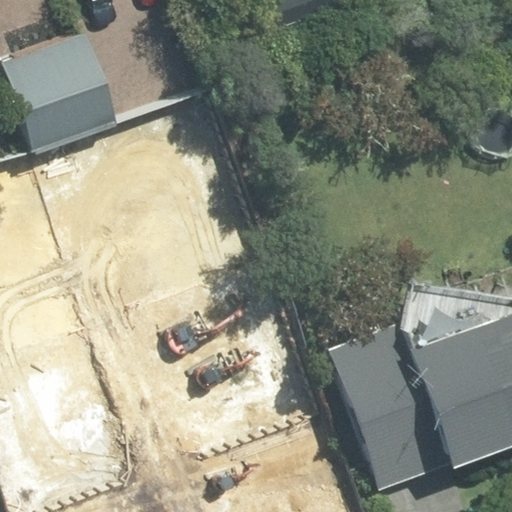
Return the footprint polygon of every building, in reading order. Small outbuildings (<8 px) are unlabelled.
[(251,0),(258,21),(319,0),(251,0)] [(105,116),(74,28),(0,54),(0,79),(24,146),(105,116)] [(74,133),(30,149),(42,186),(87,171),(74,133)] [(294,346),(262,260),(255,262),(228,188),(148,216),(206,378),(294,346)] [(370,485),(511,432),(511,285),(388,330),(383,317),(318,339),(370,485)] [(257,424),(243,385),(120,427),(138,478),(54,508),(55,511),(278,511),(288,509),(274,469),(287,464),(272,419),(257,424)]
